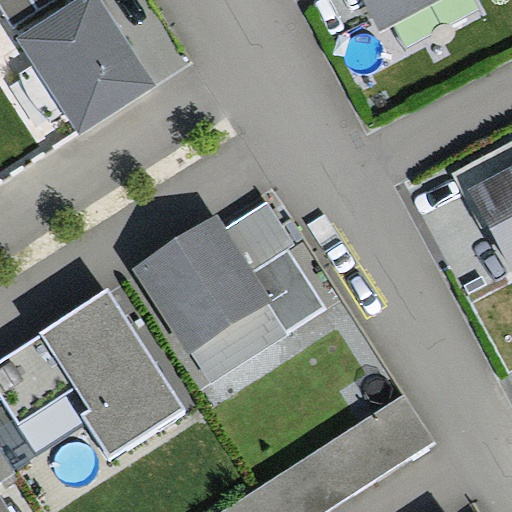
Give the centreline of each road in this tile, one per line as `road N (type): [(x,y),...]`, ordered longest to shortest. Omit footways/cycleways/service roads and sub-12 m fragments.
road 1 (residential): [(334,200),(511,488)]
road 2 (residential): [(276,100),(0,280)]
road 3 (residential): [(511,99),(334,200)]
road 4 (unknown): [(373,511),(484,444)]
